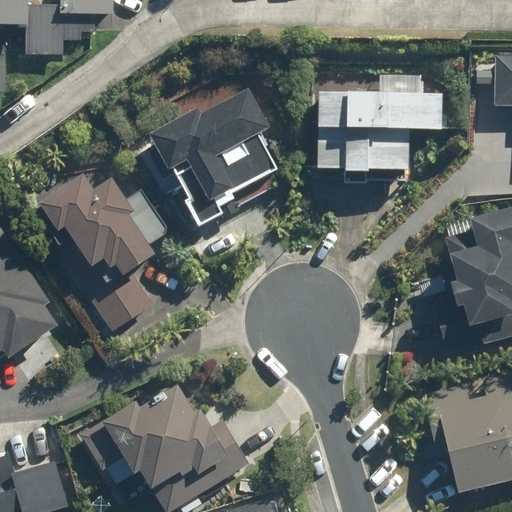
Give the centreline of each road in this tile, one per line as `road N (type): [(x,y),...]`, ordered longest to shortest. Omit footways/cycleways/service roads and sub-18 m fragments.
road 1 (unknown): [(0,410),(47,406),(211,334),(302,312)]
road 2 (residential): [(302,312),(359,511)]
